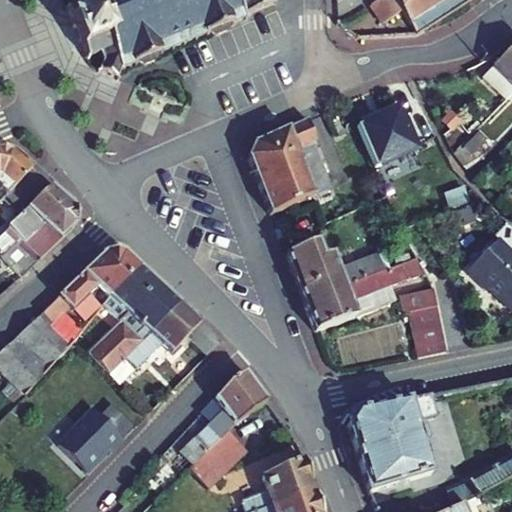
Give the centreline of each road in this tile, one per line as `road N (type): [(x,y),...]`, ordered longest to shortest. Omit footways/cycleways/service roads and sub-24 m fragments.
road 1 (residential): [(303,400),(212,136)]
road 2 (tertiary): [(123,210),(268,352),(303,400)]
road 3 (residential): [(511,356),(303,400)]
road 4 (residential): [(511,10),(461,44),(322,85)]
road 5 (residential): [(0,324),(123,210)]
road 6 (residential): [(101,187),(212,136)]
road 7 (residential): [(212,136),(322,85)]
